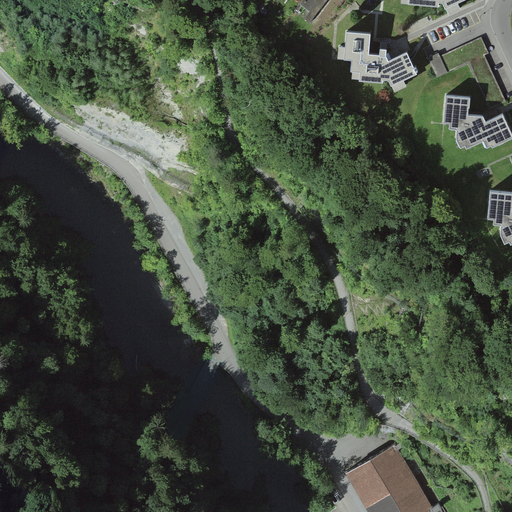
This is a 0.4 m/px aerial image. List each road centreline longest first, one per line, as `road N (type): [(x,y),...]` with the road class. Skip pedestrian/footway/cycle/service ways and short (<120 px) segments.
road 1 (track): [(488,511),(480,481),(377,410),(335,272),(233,137),(211,30),(192,0)]
road 2 (residential): [(0,79),(32,111),(132,178),(243,382),(336,473),(358,511)]
